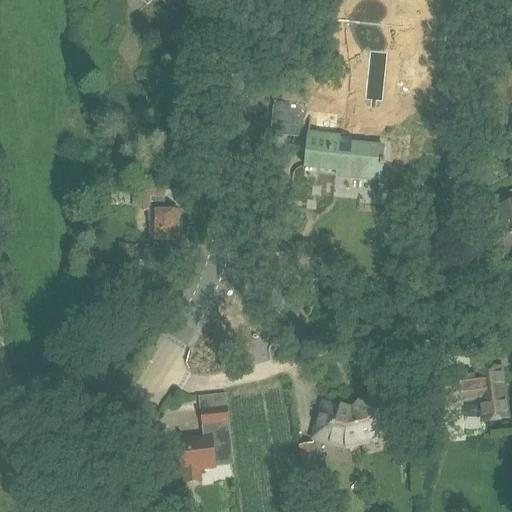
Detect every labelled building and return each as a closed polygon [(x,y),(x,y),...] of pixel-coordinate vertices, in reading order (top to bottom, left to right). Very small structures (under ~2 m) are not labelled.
[(306,113),(306,111),(306,105),(274,102),(273,110),(306,113)] [(308,134),(305,169),(336,172),(348,174),(348,178),(380,182),(383,147),(351,144),(352,138),(335,137),(337,115),(306,111),(306,113),(306,117),(316,119),(315,135),(308,134)] [(150,242),(161,242),(162,245),(163,246),(165,248),(167,249),(169,249),(171,249),(174,248),(175,247),(177,245),(178,243),(179,213),(164,212),(165,192),(144,191),(143,212),(151,212),(150,242)] [(497,224),(488,228),(500,257),(511,251),(511,201),(493,210),(492,211),(497,224)] [(132,271),(136,246),(119,244),(115,268),(132,271)] [(423,411),(442,408),(464,405),(464,401),(482,398),(485,421),(510,418),(504,369),(479,372),(479,375),(477,376),(461,378),(460,375),(419,381),(423,411)] [(359,406),(351,408),(359,442),(381,437),(402,418),(378,391),(360,407),(359,406)] [(480,415),(478,403),(465,405),(466,416),(480,415)] [(337,447),(359,442),(351,408),(343,410),(342,411),(320,404),(310,439),(337,447)] [(204,440),(179,444),(185,485),(200,483),(199,472),(213,470),(213,469),(235,465),(226,407),(200,411),(204,440)] [(397,436),(401,452),(412,450),(408,434),(397,436)] [(297,448),(306,485),(321,481),(313,444),(297,448)]
